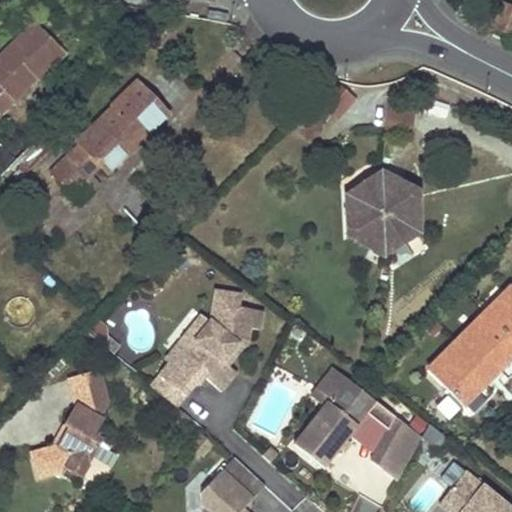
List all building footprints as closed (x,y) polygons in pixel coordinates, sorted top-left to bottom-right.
[(511,6),(504,3),(493,28),(511,36),(511,6)] [(10,46),(16,51),(39,28),(34,23),(10,46)] [(38,79),(51,66),(64,53),(39,28),(16,51),(10,46),(0,55),(0,112),(36,77),(38,79)] [(109,107),(110,108),(111,108),(77,142),(79,144),(51,171),(72,193),(91,175),(89,173),(99,164),(107,173),(167,115),(135,82),(109,107)] [(357,97),(341,85),(326,105),(341,117),(357,97)] [(415,107),(389,105),(386,134),(412,137),(415,107)] [(24,173),(36,162),(47,151),(41,143),(17,164),(24,173)] [(347,238),(365,248),(384,258),(383,251),(410,233),(416,236),(415,194),(378,174),(379,182),(354,198),(345,196),(347,238)] [(354,198),(379,182),(378,174),(345,196),(354,198)] [(79,200),(98,182),(91,175),(72,193),(79,200)] [(384,258),(416,236),(410,233),(383,251),(384,258)] [(511,363),(511,288),(428,372),(465,410),(511,363)] [(222,363),(239,343),(242,346),(246,342),(248,329),(256,331),(259,313),(237,309),(239,296),(214,292),(209,324),(195,341),(186,334),(165,361),(169,364),(159,377),(183,397),(194,384),(196,386),(203,378),(215,388),(230,370),(226,366),(222,363)] [(195,341),(209,324),(201,316),(186,334),(195,341)] [(226,366),(242,346),(239,343),(222,363),(226,366)] [(323,407),(344,379),(331,369),(310,396),(323,407)] [(220,392),(235,373),(230,370),(215,388),(220,392)] [(106,405),(98,371),(67,380),(74,407),(63,426),(67,429),(56,448),(49,449),(30,455),(37,480),(57,475),(61,478),(65,470),(80,480),(90,462),(101,442),(93,437),(102,421),(98,418),(106,405)] [(183,397),(159,377),(150,388),(174,408),(183,397)] [(350,436),(367,414),(386,430),(373,454),(369,461),(396,482),(420,439),(344,379),(323,407),(292,445),(323,470),(350,436)] [(179,432),(189,420),(176,409),(166,421),(179,432)] [(373,454),(386,430),(367,414),(350,436),(373,454)] [(183,435),(193,423),(189,420),(179,432),(183,435)] [(63,426),(49,449),(56,448),(67,429),(63,426)] [(99,466),(110,447),(101,442),(90,462),(99,466)] [(244,511),(242,509),(263,485),(233,458),(201,493),(201,494),(201,505),(208,511),(244,511)] [(90,462),(80,480),(92,488),(99,487),(108,473),(99,466),(90,462)] [(65,470),(61,478),(75,487),(80,480),(65,470)] [(511,511),(511,510),(464,473),(439,505),(447,511),(511,511)]
